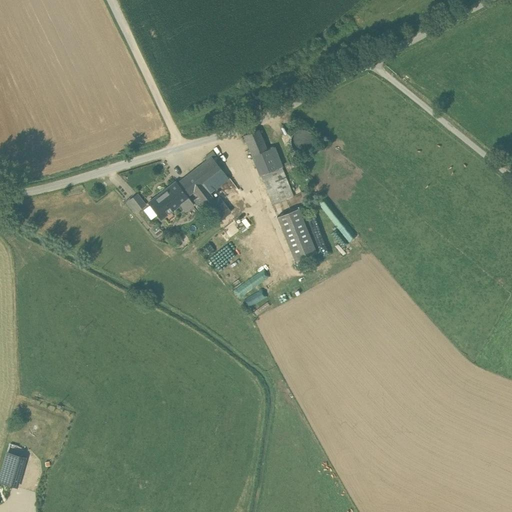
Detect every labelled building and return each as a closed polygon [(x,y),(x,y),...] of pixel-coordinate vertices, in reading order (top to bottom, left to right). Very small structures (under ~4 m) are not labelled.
[(274,150),(255,157),(273,205),(292,198),(274,150)] [(211,156),(182,179),(192,192),(222,170),(211,156)] [(175,182),(148,203),(160,219),(188,198),(187,197),(192,192),(182,179),(176,183),(175,182)] [(219,196),(204,206),(215,222),(230,211),(219,196)] [(330,219),(355,243),(362,236),(365,238),(373,231),(345,203),(338,211),(330,219)] [(298,209),(278,217),(295,262),(315,255),(298,209)] [(233,250),(216,263),(241,299),(246,296),(245,294),(258,285),(233,250)] [(258,298),(268,293),(266,289),(255,294),(258,298)] [(0,484),(17,489),(25,458),(6,453),(0,472),(0,484)]
